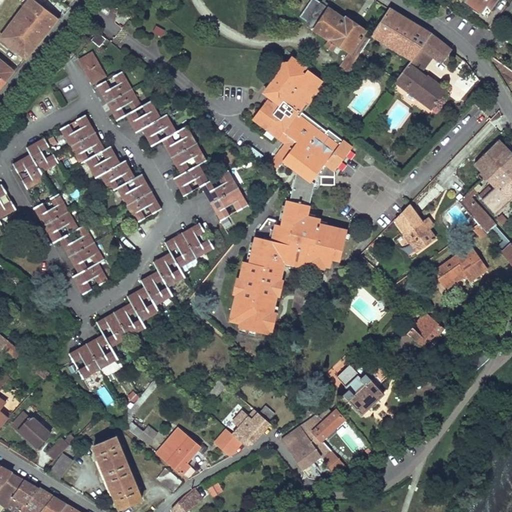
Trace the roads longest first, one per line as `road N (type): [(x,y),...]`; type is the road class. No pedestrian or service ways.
road 1 (residential): [(159,511),(188,484),(260,442),(275,442),(308,488)]
road 2 (residential): [(400,0),(469,49),(511,113)]
road 3 (residential): [(88,0),(0,105)]
